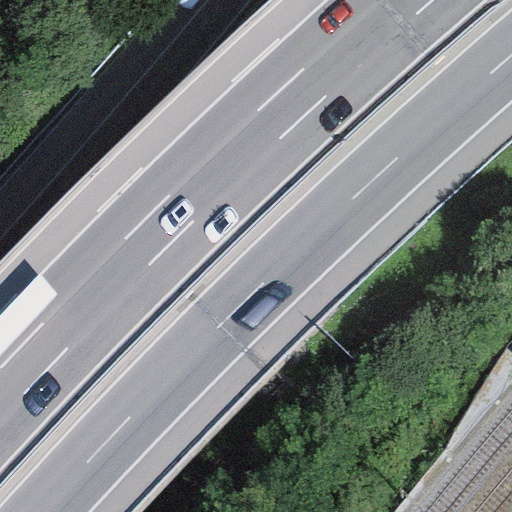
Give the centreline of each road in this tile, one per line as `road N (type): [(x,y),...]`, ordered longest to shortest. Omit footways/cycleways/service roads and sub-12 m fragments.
road 1 (motorway): [(42,511),(328,220),(511,54)]
road 2 (motorway): [(406,0),(181,212),(0,401)]
